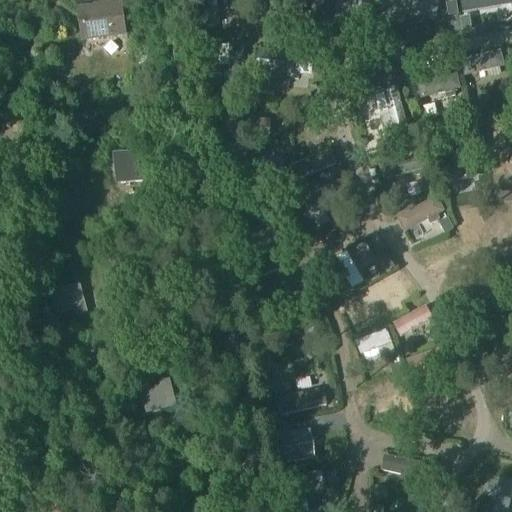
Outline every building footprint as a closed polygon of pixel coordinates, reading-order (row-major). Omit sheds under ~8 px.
[(215,0),(200,0),(204,29),(219,27),(215,0)] [(258,0),(243,0),(245,18),(260,16),(258,0)] [(301,0),(282,0),(282,17),(301,17),(301,0)] [(388,0),(387,5),(393,6),(393,8),(397,9),(397,7),(408,9),(408,11),(436,17),(439,0),(388,0)] [(510,0),(460,0),(463,14),(511,6),(510,0)] [(118,12),(79,17),(82,45),(122,39),(118,12)] [(24,39),(2,41),(3,51),(25,48),(24,39)] [(243,48),(229,48),(229,68),(229,74),(230,82),(244,82),(243,48)] [(258,52),(256,71),(309,76),(310,56),(258,52)] [(500,53),(460,63),(464,79),(488,73),(500,70),(504,68),(500,53)] [(457,75),(416,86),(421,101),(461,90),(457,75)] [(407,131),(397,90),(383,94),(383,97),(374,100),(383,133),(392,131),(393,134),(407,131)] [(224,116),(221,133),(267,140),(270,123),(224,116)] [(423,131),(405,136),(409,151),(427,146),(423,131)] [(497,131),(485,133),(492,173),(504,171),(497,131)] [(330,151),(289,167),(295,182),(336,167),(330,151)] [(136,153),(117,155),(120,186),(144,183),(143,173),(138,174),(136,153)] [(421,156),(382,167),(386,182),(425,171),(421,156)] [(458,156),(445,157),(447,197),(460,196),(458,156)] [(270,161),(236,175),(241,188),(275,175),(270,161)] [(297,201),(319,192),(312,176),(290,186),(297,201)] [(344,181),(304,201),(312,216),(351,195),(344,181)] [(435,199),(396,221),(403,235),(427,222),(436,217),(443,213),(435,199)] [(280,226),(238,240),(243,255),(285,241),(280,226)] [(481,232),(469,235),(478,266),(489,263),(485,248),(482,237),(481,232)] [(347,249),(362,277),(378,268),(364,241),(347,249)] [(457,242),(424,254),(429,267),(449,260),(462,255),(457,242)] [(287,253),(246,266),(251,281),(292,268),(287,253)] [(334,260),(323,267),(341,297),(351,291),(334,260)] [(397,275),(375,286),(376,288),(360,296),(365,306),(387,295),(394,308),(409,301),(397,275)] [(80,290),(51,297),(56,316),(76,311),(77,315),(87,313),(80,290)] [(498,292),(455,309),(462,325),(476,319),(486,315),(505,307),(498,292)] [(365,313),(349,321),(356,335),(394,315),(388,302),(365,313)] [(426,307),(393,325),(400,339),(433,321),(426,307)] [(387,331),(356,343),(361,356),(364,355),(392,344),(387,331)] [(441,349),(406,363),(411,376),(446,363),(441,349)] [(160,388),(140,393),(146,412),(175,403),(168,380),(159,383),(160,388)] [(401,381),(367,392),(370,403),(393,396),(401,393),(404,392),(401,381)] [(322,391),(275,402),(279,419),(326,408),(322,391)] [(462,393),(447,395),(448,406),(450,415),(451,430),(466,428),(462,393)] [(308,433),(277,439),(281,464),(312,459),(308,433)] [(385,457),(382,473),(425,481),(428,465),(385,457)] [(321,474),(290,479),(292,493),(311,489),(323,487),(321,474)] [(511,482),(500,480),(492,511),(508,511),(511,497),(511,482)] [(0,498),(0,497),(0,511),(22,511),(21,500),(1,503),(0,498)]
